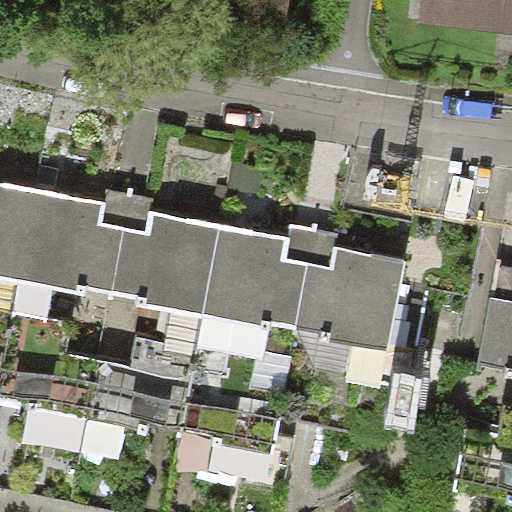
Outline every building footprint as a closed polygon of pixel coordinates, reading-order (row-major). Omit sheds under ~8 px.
[(279,0),(228,0),(278,11),(279,0)] [(511,0),(414,0),(413,9),(511,19),(511,0)] [(30,193),(0,187),(0,273),(14,276),(30,193)] [(123,210),(30,193),(14,276),(47,282),(107,294),(123,210)] [(216,228),(123,210),(107,294),(166,305),(200,311),(216,228)] [(305,245),(216,228),(200,311),(266,324),(289,328),(305,245)] [(401,263),(305,245),(289,328),(385,346),(401,263)] [(0,349),(14,276),(0,273),(0,349)] [(47,282),(14,276),(0,349),(0,397),(85,413),(96,358),(62,352),(68,322),(40,317),(47,282)] [(511,288),(490,284),(474,369),(511,376),(511,288)] [(127,364),(96,358),(85,413),(177,431),(200,311),(166,305),(160,339),(132,334),(127,364)] [(266,324),(200,311),(177,431),(270,448),(282,382),(256,377),(266,324)] [(496,432),(462,425),(451,481),(511,493),(511,403),(502,401),(496,432)]
